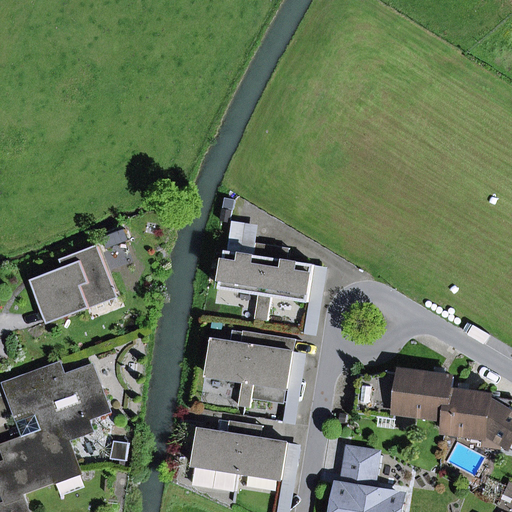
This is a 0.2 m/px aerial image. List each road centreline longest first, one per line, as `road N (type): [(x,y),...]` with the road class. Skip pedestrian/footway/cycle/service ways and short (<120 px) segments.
road 1 (residential): [(351,344),(323,384),(304,511)]
road 2 (residential): [(511,371),(440,328),(397,321)]
